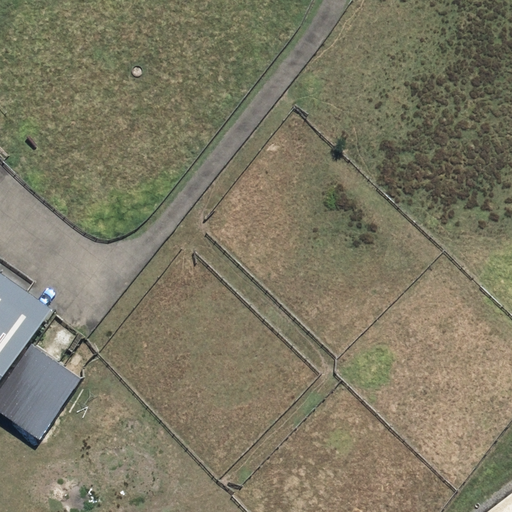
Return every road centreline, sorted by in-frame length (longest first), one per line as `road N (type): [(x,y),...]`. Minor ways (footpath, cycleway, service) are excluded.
road 1 (unknown): [(171,221),(318,18)]
road 2 (unknown): [(0,199),(85,277),(130,274),(171,221)]
